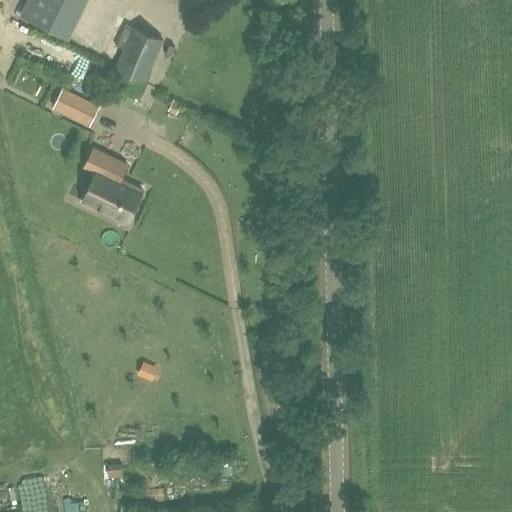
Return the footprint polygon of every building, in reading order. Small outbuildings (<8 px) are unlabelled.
[(33,0),(27,15),(80,37),(95,0),(33,0)] [(134,26),(124,47),(110,79),(139,92),(163,39),(134,26)] [(100,105),(63,87),(53,108),(90,125),(100,105)] [(81,203),(126,225),(144,189),(122,179),(129,163),(93,146),(83,167),(96,173),(81,203)] [(272,173),(279,168),(274,160),(267,165),(272,173)]
